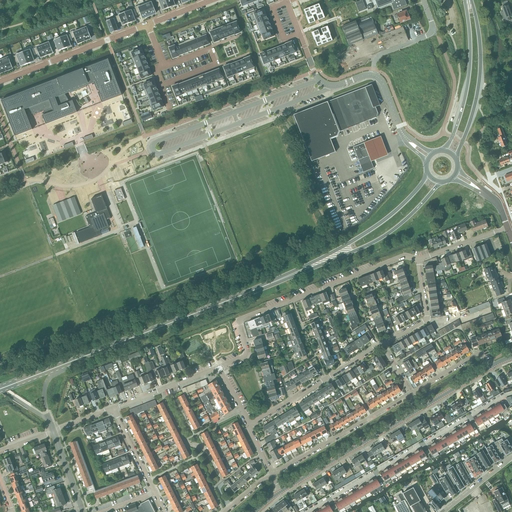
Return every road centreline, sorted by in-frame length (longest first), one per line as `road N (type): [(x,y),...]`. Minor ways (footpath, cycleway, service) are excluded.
road 1 (primary): [(0,389),(297,272)]
road 2 (residential): [(418,259),(402,257),(240,320),(246,354),(220,368)]
road 3 (residential): [(511,393),(308,511)]
road 4 (primary): [(297,272),(386,234),(441,181)]
road 5 (primary): [(427,172),(377,225),(297,272)]
road 6 (primary): [(455,158),(480,77),(470,0)]
road 7 (residential): [(272,475),(410,394)]
road 8 (tertiary): [(282,491),(419,409)]
road 9 (residential): [(0,81),(147,25)]
road 10 (residential): [(248,426),(380,345)]
road 11 (primary): [(464,0),(469,74),(442,150)]
road 12 (residential): [(162,65),(209,47),(216,65),(160,87)]
